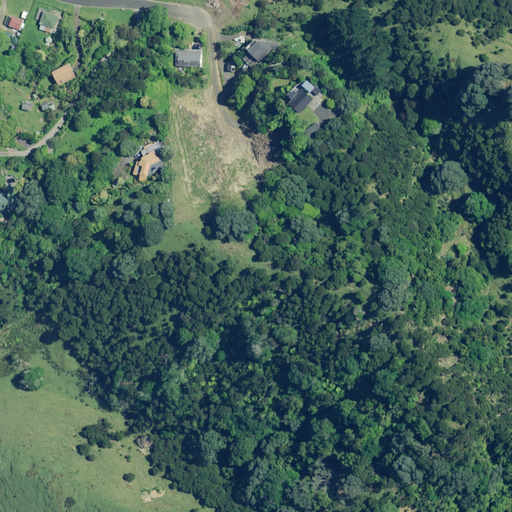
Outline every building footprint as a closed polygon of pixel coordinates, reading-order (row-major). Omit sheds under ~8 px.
[(40,9),(36,19),(40,20),(42,16),(43,17),(41,24),(42,24),(41,29),(53,34),(60,16),(42,10),(40,9)] [(11,26),(20,30),(21,28),(24,29),(25,26),(26,24),(23,23),(25,20),(15,16),(15,17),(11,15),(6,26),(10,28),(11,26)] [(247,48),(240,55),(248,63),(251,67),(258,60),(259,61),(273,49),(279,49),(279,43),(279,42),(256,39),(250,45),(247,48)] [(203,51),(177,50),(176,65),(179,66),(179,67),(202,68),(203,51)] [(77,77),(71,64),(54,72),(60,86),(77,77)] [(314,98),(304,89),(302,90),(298,86),(289,95),(293,100),(290,103),(300,113),(314,98)] [(42,104),(44,111),(53,108),(54,110),(56,110),(53,101),(42,104)] [(33,104),(25,102),(25,104),(23,104),(21,109),(31,111),(33,104)] [(323,131),(316,122),(305,131),(311,139),(323,131)] [(142,152),(144,157),(143,157),(142,161),(139,160),(134,174),(137,175),(138,173),(141,174),(139,180),(147,182),(153,166),(174,158),(167,139),(149,146),(150,149),(142,152)] [(0,210),(1,210),(1,216),(23,216),(23,194),(4,194),(0,193),(0,210)]
